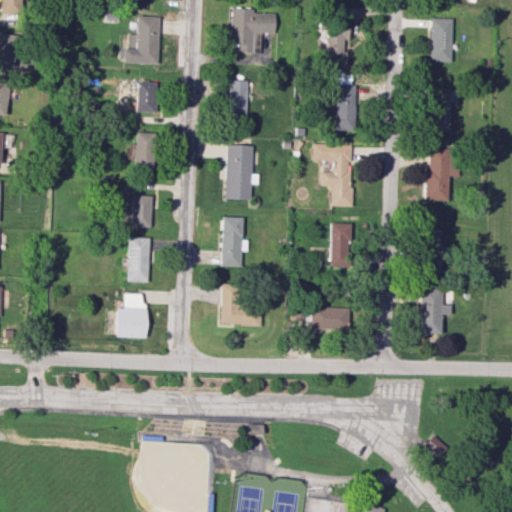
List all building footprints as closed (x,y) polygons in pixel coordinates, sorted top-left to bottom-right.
[(0,0),(0,12),(18,13),(18,0),(0,0)] [(227,44),(236,44),(235,52),(250,53),(250,32),(272,33),(272,13),(251,12),(251,8),(228,8),(227,44)] [(156,16),(134,15),(133,48),(121,48),(120,62),(155,63),(156,16)] [(427,60),(449,61),(450,18),(428,17),(427,60)] [(347,20),(324,20),(323,65),(342,66),(343,39),(347,39),(347,20)] [(0,65),(13,66),(14,34),(0,33),(0,65)] [(226,116),(243,117),(244,80),(227,79),(226,116)] [(133,111),(154,112),(155,81),(134,81),(133,111)] [(351,130),(353,84),(334,83),(332,129),(351,130)] [(455,102),(455,88),(429,88),(428,129),(447,130),(448,102),(455,102)] [(153,132),(133,131),(132,166),(152,167),(153,132)] [(349,144),(309,143),(309,159),(329,160),(328,171),(317,171),(317,185),(328,185),(327,205),(347,206),(349,144)] [(221,198),(247,199),(248,183),(255,183),(255,173),(249,173),(249,145),(223,144),(221,198)] [(423,199),(446,200),(447,148),(424,147),(423,199)] [(149,195),(130,194),(129,226),(148,226),(149,195)] [(238,266),(239,216),(219,216),(217,265),(238,266)] [(347,223),(327,222),(326,266),(346,266),(347,223)] [(420,258),(438,258),(439,229),(421,228),(420,258)] [(124,281),(145,282),(147,237),(125,236),(124,281)] [(217,324),(257,325),(258,305),(238,304),(239,284),(218,283),(217,324)] [(0,305),(7,306),(8,286),(0,285),(0,305)] [(417,287),(416,332),(438,333),(438,314),(447,314),(448,304),(439,304),(439,287),(417,287)] [(112,336),(143,337),(144,302),(139,302),(139,293),(120,292),(120,308),(113,307),(112,336)] [(308,330),(344,331),(345,308),(292,307),(291,320),(309,321),(308,330)] [(445,446),(430,434),(421,446),(437,457),(445,446)] [(362,511),(380,511),(383,507),(366,501),(362,511)]
